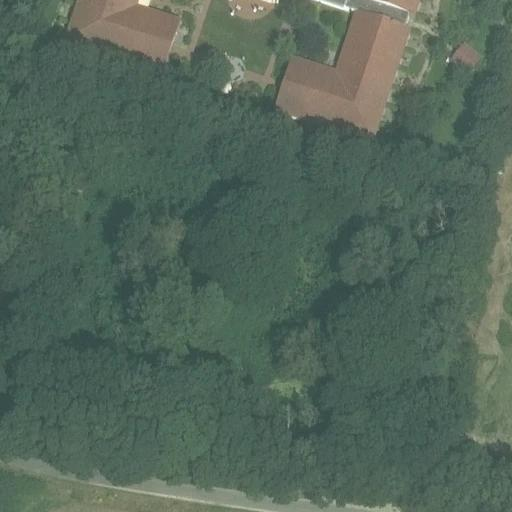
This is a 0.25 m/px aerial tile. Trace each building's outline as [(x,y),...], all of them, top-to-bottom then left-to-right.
[(360,0),(83,0),(66,50),(166,83),(184,27),(142,13),(146,0),(248,0),(274,8),(277,0),(303,0),(357,17),(337,77),(291,62),(273,118),(376,152),(426,0),(362,0),(362,1),(360,0)] [(467,50),(451,68),(469,83),(485,66),(467,50)] [(73,232),(83,195),(54,187),(44,224),(73,232)] [(0,283),(0,317),(28,325),(31,312),(51,317),(56,298),(0,283)] [(0,352),(0,381),(39,390),(45,362),(0,352)] [(160,382),(85,364),(76,400),(151,418),(160,382)] [(392,408),(369,403),(362,436),(384,441),(392,408)]
